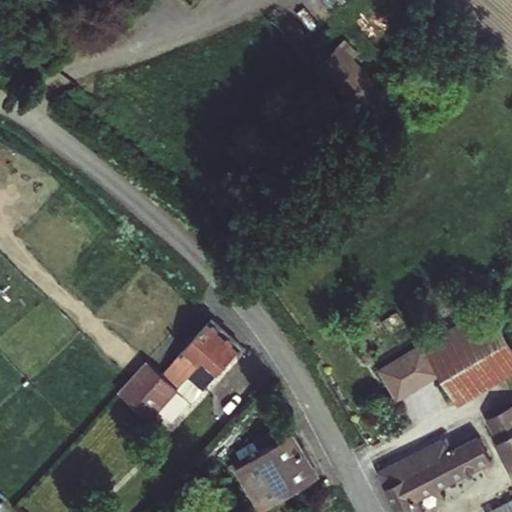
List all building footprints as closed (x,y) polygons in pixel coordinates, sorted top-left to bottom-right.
[(375,0),(359,0),(370,11),(378,3),(375,0)] [(340,45),(318,69),(362,110),(385,86),(340,45)] [(511,320),(499,296),(477,308),(506,370),(511,366),(511,320)] [(425,336),(439,363),(446,360),(464,392),(506,370),(477,308),(425,336)] [(211,325),(160,380),(177,395),(186,386),(200,399),(241,355),(211,325)] [(425,336),(389,354),(404,382),(439,363),(425,336)] [(127,404),(139,391),(154,375),(146,368),(119,396),(127,404)] [(139,391),(160,412),(170,402),(153,388),(160,380),(154,375),(139,391)] [(139,391),(127,404),(151,423),(160,412),(139,391)] [(511,400),(493,411),(504,433),(511,428),(511,400)] [(511,511),(511,428),(504,433),(511,450),(511,486),(483,504),(487,509),(482,511),(429,511),(422,496),(494,457),(481,430),(444,450),(438,437),(386,467),(407,511),(511,511)] [(233,467),(247,492),(301,463),(288,438),(282,442),(275,429),(251,443),(257,454),(233,467)] [(247,492),(256,511),(260,511),(295,492),(298,497),(307,493),(305,488),(313,483),(301,463),(247,492)]
